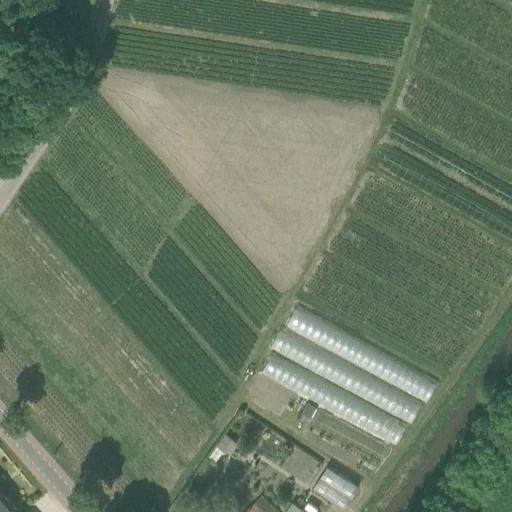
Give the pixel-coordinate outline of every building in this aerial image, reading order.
[(316,407),(307,402),(301,413),(310,418),(316,407)] [(323,466),(312,489),(345,505),(356,481),(323,466)] [(0,511),(19,511),(0,490),(0,511)] [(263,511),(255,503),(245,511),(263,511)] [(304,511),(292,503),(285,511),(304,511)]
